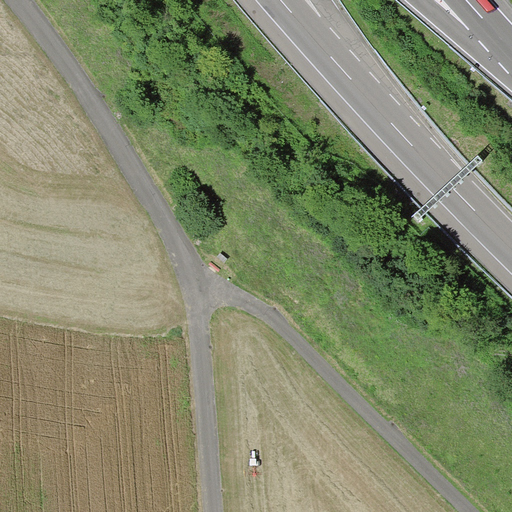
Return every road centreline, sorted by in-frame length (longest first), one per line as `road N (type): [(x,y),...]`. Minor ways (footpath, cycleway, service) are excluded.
road 1 (residential): [(196,304),(166,231),(66,71),(11,0)]
road 2 (residential): [(465,511),(267,319),(232,300),(196,304)]
road 3 (motorway): [(280,0),(511,247)]
road 4 (residential): [(196,304),(210,511)]
